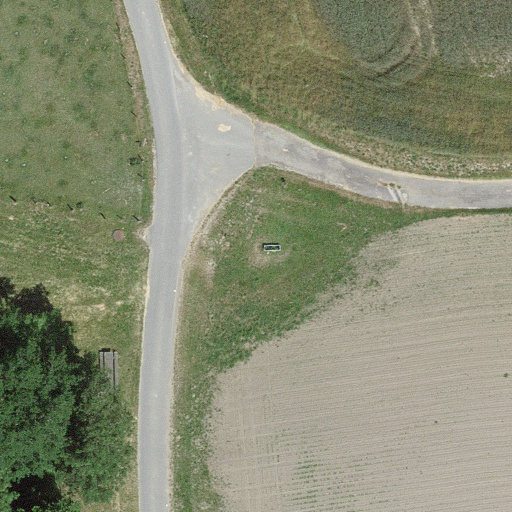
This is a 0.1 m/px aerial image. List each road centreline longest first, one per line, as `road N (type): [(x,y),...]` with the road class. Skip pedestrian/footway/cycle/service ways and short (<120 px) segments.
road 1 (track): [(138,0),(155,51),(193,114),(389,191),(511,193)]
road 2 (track): [(193,114),(154,440),(159,511)]
